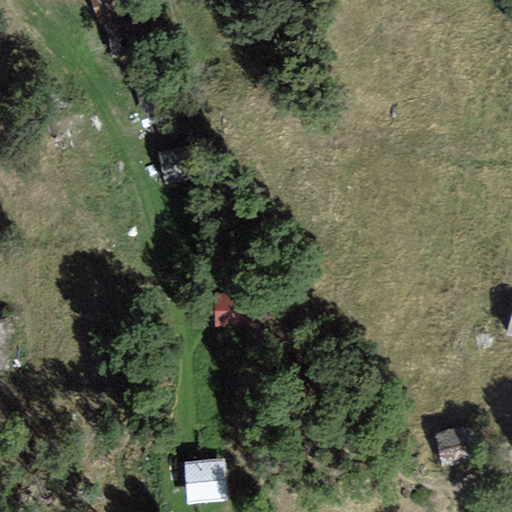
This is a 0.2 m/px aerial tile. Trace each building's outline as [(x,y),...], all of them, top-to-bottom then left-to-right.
[(128,11),(124,0),(96,0),(103,19),(128,11)] [(138,47),(130,18),(109,24),(117,53),(138,47)] [(163,104),(156,79),(139,84),(146,108),(163,104)] [(188,173),(182,149),(163,154),(169,178),(188,173)] [(253,295),(213,291),(210,325),(250,329),(253,295)] [(465,427),(434,432),(439,464),(470,459),(465,427)] [(224,460),(185,464),(189,498),(228,494),(224,460)]
